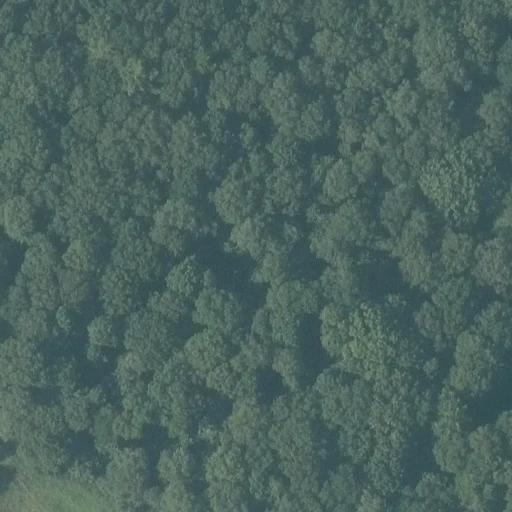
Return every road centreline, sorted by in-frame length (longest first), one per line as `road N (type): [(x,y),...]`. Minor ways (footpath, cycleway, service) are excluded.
road 1 (track): [(230,511),(250,438),(239,403),(219,383),(171,362),(138,313),(82,272),(43,221),(41,206),(55,180),(103,133),(120,0)]
road 2 (track): [(0,370),(238,37)]
road 3 (track): [(238,37),(511,47)]
road 4 (track): [(0,34),(238,37)]
road 5 (track): [(447,511),(511,340)]
